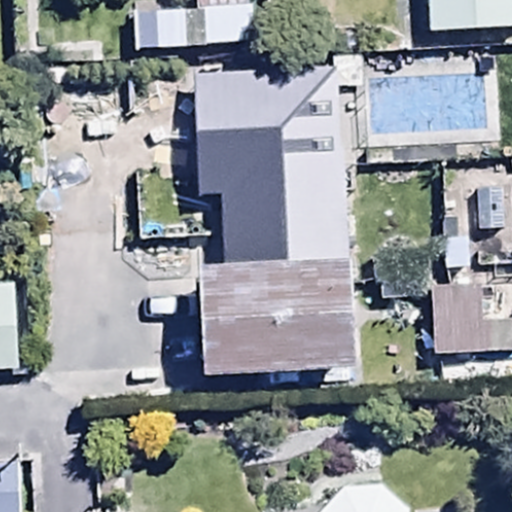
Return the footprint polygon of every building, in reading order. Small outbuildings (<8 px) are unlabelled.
[(195,0),(196,16),(133,19),(135,59),(250,55),(247,0),(195,0)] [(511,0),(426,0),(428,44),(511,40),(511,0)] [(224,282),(204,283),(210,394),(357,386),(345,168),(218,175),(224,282)] [(440,395),(511,393),(511,290),(433,291),(434,364),(439,364),(440,395)] [(0,388),(20,387),(18,298),(0,298),(0,388)] [(23,511),(22,471),(0,471),(0,511),(23,511)]
